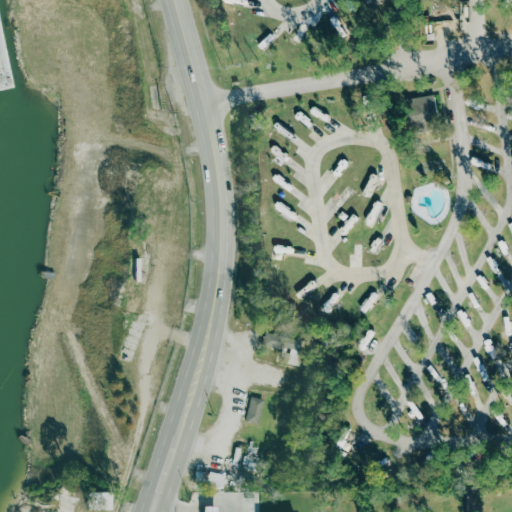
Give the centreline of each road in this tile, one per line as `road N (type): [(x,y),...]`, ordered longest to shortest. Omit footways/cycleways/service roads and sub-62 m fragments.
road 1 (secondary): [(151,511),(212,320),(221,263),(213,149),(174,0)]
road 2 (residential): [(511,44),(203,104)]
